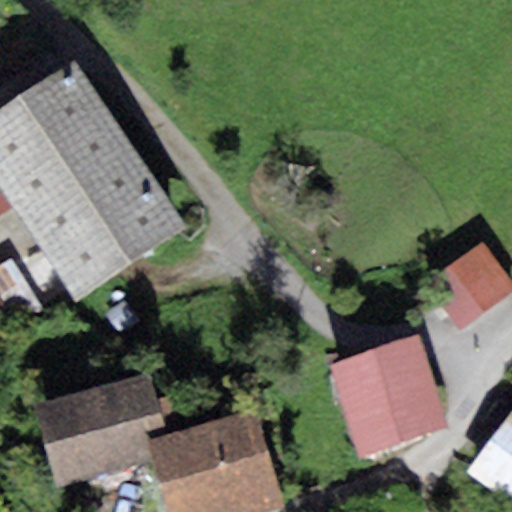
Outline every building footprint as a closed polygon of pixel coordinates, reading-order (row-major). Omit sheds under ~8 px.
[(186,228),(73,62),(0,111),(0,187),(11,203),(77,301),(186,228)] [(0,210),(11,203),(0,187),(0,210)] [(462,331),(511,293),(511,284),(481,244),(426,285),(462,331)] [(43,312),(10,259),(0,264),(0,305),(5,313),(15,330),(43,312)] [(448,429),(416,335),(325,367),(357,460),(448,429)] [(167,436),(148,372),(32,406),(57,492),(154,464),(148,441),(167,436)] [(167,436),(148,441),(154,464),(168,511),(270,511),(286,507),(257,409),(167,436)] [(511,410),(466,472),(511,506),(511,410)]
